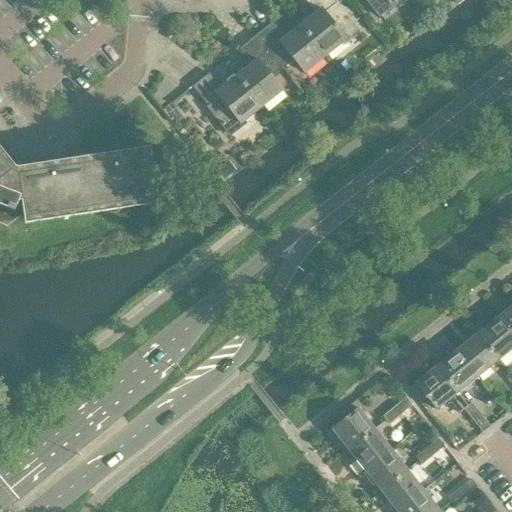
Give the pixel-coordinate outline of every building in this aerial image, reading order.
[(303,0),(315,14),(300,26),(323,57),(355,32),(361,40),(362,39),(331,0),(303,0)] [(394,0),(365,0),(383,22),(384,21),(378,13),(394,0)] [(272,23),(255,36),(281,69),(292,61),(302,74),(323,57),(300,26),(284,39),(272,23)] [(251,65),(236,77),(260,108),(281,91),(270,78),(281,69),(255,36),(239,49),(251,65)] [(260,108),(236,77),(220,90),(208,74),(191,88),(234,141),(228,133),(260,108)] [(0,224),(6,227),(18,218),(22,218),(23,225),(156,204),(151,168),(148,148),(82,158),(16,168),(13,167),(0,150),(0,224)] [(507,310),(497,319),(511,337),(511,299),(504,306),(507,310)] [(483,322),(473,330),(498,362),(511,350),(511,337),(497,319),(486,327),(483,322)] [(467,343),(456,351),(478,378),(498,362),(473,330),(463,338),(467,343)] [(442,355),(432,363),(457,394),(478,378),(456,351),(446,359),(442,355)] [(426,375),(415,384),(436,411),(448,402),(459,415),(464,411),(468,408),(457,394),(432,363),(422,371),(426,375)] [(405,399),(393,408),(400,416),(411,406),(405,399)] [(468,408),(464,411),(473,423),(481,417),(472,405),(468,408)] [(400,416),(393,408),(382,417),(388,425),(400,416)] [(335,445),(343,455),(374,430),(358,409),(331,431),(340,442),(335,445)] [(481,417),(473,423),(483,434),(490,428),(481,417)] [(356,462),(364,472),(391,451),(374,430),(343,455),(351,465),(356,462)] [(438,440),(426,449),(433,457),(444,448),(438,440)] [(433,457),(426,449),(415,458),(421,466),(433,457)] [(368,486),(376,496),(407,471),(391,451),(364,472),(372,483),(368,486)] [(388,503),(395,511),(397,511),(423,492),(407,471),(376,496),(384,506),(388,503)] [(470,481),(459,490),(465,498),(476,489),(470,481)] [(465,498),(459,490),(447,499),(453,507),(465,498)] [(439,511),(423,492),(397,511),(439,511)]
